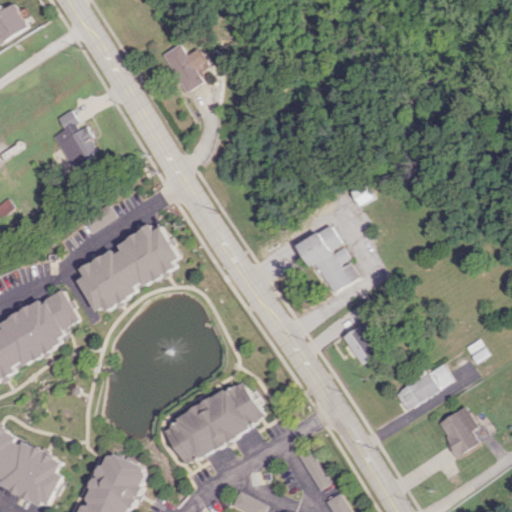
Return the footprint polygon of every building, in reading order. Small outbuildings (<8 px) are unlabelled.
[(0,5),(0,45),(31,27),(17,3),(6,9),(2,4),(0,5)] [(189,93),(207,82),(199,69),(210,63),(201,48),(190,55),(183,44),(166,54),(189,93)] [(77,108),(61,117),(67,128),(57,135),(76,167),(103,151),(77,108)] [(85,220),(94,234),(121,217),(112,203),(85,220)] [(85,268),(89,276),(83,280),(103,314),(151,287),(150,285),(189,263),(168,226),(161,230),(158,225),(121,246),(122,247),(85,268)] [(304,241),(332,294),(362,278),(352,260),(353,259),(346,245),(345,246),(334,225),(304,241)] [(0,382),(20,372),(17,366),(26,361),(29,365),(72,342),(66,330),(84,320),(67,289),(46,301),(45,299),(2,322),(6,329),(0,331),(0,382)] [(346,335),(360,364),(378,355),(364,326),(346,335)] [(405,409),(455,383),(445,365),(395,391),(405,409)] [(268,420),(246,382),(167,427),(189,465),(268,420)] [(479,427),(466,406),(437,424),(457,457),(480,443),(472,431),(479,427)] [(70,461),(23,438),(24,435),(0,423),(0,478),(4,480),(2,484),(54,509),(70,475),(64,472),(70,461)] [(321,492),(331,486),(309,448),(298,455),(321,492)] [(133,511),(150,465),(111,451),(93,502),(86,500),(81,511),(133,511)] [(234,505),(246,511),(265,511),(269,505),(241,491),(234,505)] [(332,511),(352,511),(340,493),(326,502),(332,511)]
